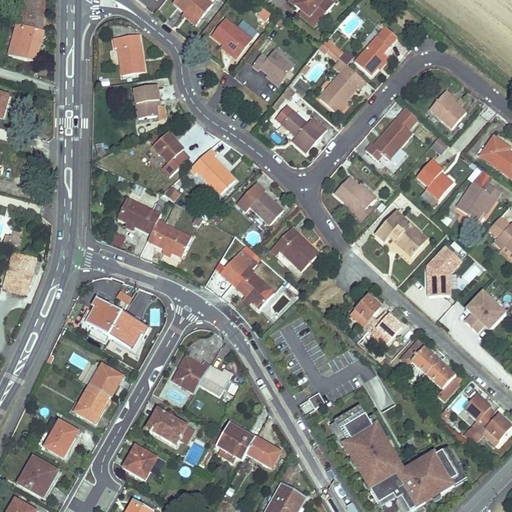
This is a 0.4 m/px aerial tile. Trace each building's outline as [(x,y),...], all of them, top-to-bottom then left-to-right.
[(41,32),(46,0),(20,0),(17,26),(41,32)] [(198,25),(212,7),(203,0),(177,0),(173,6),(186,16),(188,17),(198,25)] [(333,6),(325,0),(291,0),(288,3),(301,13),(317,26),(333,6)] [(262,8),(257,16),(267,22),(272,14),(262,8)] [(317,26),(301,13),(298,17),(314,30),(314,29),(317,27),(317,26)] [(198,25),(188,17),(186,16),(184,19),(195,28),(198,25)] [(251,42),(225,21),(212,38),(223,47),(232,54),(233,54),(231,57),(236,61),(251,42)] [(36,63),(44,33),(41,32),(17,26),(16,32),(11,47),(9,56),(36,63)] [(388,59),(384,55),(397,40),(385,29),(355,63),(371,78),(388,59)] [(11,47),(16,32),(9,30),(4,45),(11,47)] [(139,45),(137,36),(113,39),(115,49),(119,48),(123,77),(145,74),(141,44),(139,45)] [(333,47),(327,41),(325,43),(322,46),(329,52),(333,48),(333,47)] [(329,52),(322,46),(318,51),(325,57),(327,54),(329,52)] [(232,54),(223,47),(221,49),(222,50),(231,57),(233,54),(232,54)] [(339,59),(342,56),(333,48),(329,52),(338,60),(339,59)] [(338,60),(329,52),(327,54),(336,63),(339,61),(339,60),(338,60)] [(350,65),(355,57),(345,52),(340,60),(350,65)] [(279,85),(293,69),(274,53),(267,62),(261,57),(252,68),(258,73),(260,70),(268,76),(279,85)] [(344,102),(355,90),(359,92),(366,84),(348,68),(340,62),(334,70),(341,76),(319,100),(334,114),(344,102)] [(309,71),(305,68),(300,74),(303,77),(309,71)] [(279,85),(268,76),(265,79),(277,89),(278,88),(279,85)] [(157,108),(157,103),(160,102),(158,87),(135,90),(139,120),(158,117),(157,108)] [(272,106),(279,111),(295,93),(288,87),(272,106)] [(457,102),(446,93),(444,96),(446,97),(454,105),(456,103),(457,102)] [(465,115),(454,105),(446,97),(444,96),(430,112),(451,131),(465,115)] [(338,116),(347,106),(344,102),(334,114),(337,117),(338,116)] [(306,156),(326,132),(312,120),(307,126),(293,114),(282,127),(296,139),(292,144),(306,156)] [(388,162),(412,136),(396,122),(373,148),(371,146),(366,152),(378,163),(383,157),(388,162)] [(184,152),(169,134),(153,148),(169,166),(184,152)] [(430,147),(441,157),(449,147),(438,137),(430,147)] [(511,156),(507,153),(510,149),(494,138),(480,158),(511,179),(511,156)] [(214,158),(216,157),(211,151),(198,163),(190,171),(195,176),(198,174),(220,197),(236,181),(214,158)] [(452,187),(440,177),(440,176),(442,174),(443,173),(432,163),(417,179),(429,190),(427,192),(439,202),(452,187)] [(478,180),(481,175),(476,172),(473,176),(478,180)] [(454,185),(443,175),(442,174),(440,176),(440,177),(452,187),(452,186),(454,185)] [(369,207),(376,199),(371,195),(368,197),(359,188),(358,188),(349,179),(334,195),(347,207),(359,218),(359,217),(369,207)] [(265,194),(266,193),(258,184),(237,206),(246,214),(251,208),(271,226),(284,212),(265,194)] [(371,195),(360,185),(360,186),(358,188),(359,188),(368,197),(371,195)] [(483,213),(493,199),(495,201),(496,201),(501,194),(489,185),(483,192),(474,185),(457,209),(476,223),(483,213)] [(141,199),(145,191),(135,186),(131,194),(141,199)] [(174,203),(182,195),(172,186),(165,195),(174,203)] [(164,209),(167,202),(160,199),(157,205),(164,209)] [(486,215),(496,201),(495,201),(493,199),(483,213),(486,214),(486,215)] [(158,221),(164,209),(157,205),(153,213),(127,200),(118,220),(126,224),(135,228),(143,232),(151,236),(158,221)] [(373,211),(369,207),(359,217),(359,218),(347,207),(347,208),(345,210),(347,211),(361,224),(373,211)] [(415,241),(420,235),(396,213),(375,236),(385,244),(389,240),(392,238),(396,241),(394,244),(411,259),(422,247),(416,241),(415,241)] [(200,227),(204,221),(197,217),(193,224),(200,227)] [(499,239),(509,228),(500,220),(499,219),(489,231),(499,239)] [(191,240),(166,227),(167,225),(158,221),(151,236),(149,240),(156,244),(155,247),(164,251),(165,251),(172,255),(181,260),(191,240)] [(135,228),(126,224),(125,228),(133,232),(135,228)] [(511,226),(511,225),(509,228),(499,239),(494,244),(502,251),(505,248),(511,254),(511,226)] [(311,245),(293,228),(281,240),(271,251),(277,256),(281,252),(302,273),(319,256),(319,255),(310,246),(311,245)] [(13,238),(11,245),(18,246),(21,234),(15,232),(13,238)] [(112,245),(123,248),(126,238),(116,235),(112,245)] [(422,247),(427,241),(420,235),(415,241),(416,241),(422,247)] [(13,238),(6,236),(4,243),(11,245),(13,238)] [(221,253),(229,240),(223,236),(214,249),(221,253)] [(321,254),(311,245),(310,246),(319,255),(319,256),(321,254)] [(427,253),(428,297),(455,297),(454,253),(427,253)] [(26,296),(37,260),(17,255),(13,254),(4,290),(26,296)] [(274,295),(253,275),(254,274),(248,269),(235,283),(233,285),(239,290),(246,298),(247,299),(252,303),(260,311),(274,295)] [(472,281),(477,275),(472,269),(466,275),(472,281)] [(478,335),(485,328),(490,333),(508,314),(484,291),(466,309),(471,314),(464,321),(478,335)] [(129,305),(132,299),(121,293),(118,299),(122,301),(129,305)] [(252,303),(247,299),(246,298),(244,300),(249,306),(250,306),(252,303)] [(364,328),(368,332),(377,322),(373,318),(379,311),(373,306),(375,304),(369,298),(352,317),(364,328)] [(106,345),(110,339),(124,314),(129,305),(122,301),(116,310),(114,309),(116,306),(115,305),(111,302),(110,303),(108,306),(99,300),(85,324),(81,331),(106,345)] [(135,353),(149,329),(124,314),(110,339),(135,353)] [(373,338),(384,348),(402,329),(390,317),(382,326),(377,322),(368,332),(374,338),(373,338)] [(359,332),(364,337),(368,332),(364,328),(359,332)] [(438,365),(431,359),(433,357),(418,343),(401,362),(408,369),(412,364),(425,376),(422,379),(424,381),(438,365)] [(438,365),(440,363),(433,357),(431,359),(438,365)] [(200,388),(211,368),(204,363),(202,366),(188,358),(174,382),(181,386),(183,383),(187,385),(185,389),(196,394),(200,388)] [(381,366),(385,369),(391,363),(387,359),(381,366)] [(440,363),(438,365),(445,372),(447,370),(440,363)] [(437,397),(444,403),(459,385),(453,380),(455,378),(447,370),(445,372),(438,365),(424,381),(427,384),(430,381),(442,392),(437,397)] [(103,395),(116,374),(102,366),(93,382),(94,382),(97,384),(94,390),(103,395)] [(219,399),(232,376),(224,371),(222,375),(211,368),(200,388),(219,399)] [(111,400),(123,378),(116,374),(103,395),(104,396),(108,398),(111,400)] [(228,393),(235,396),(238,387),(231,384),(228,393)] [(101,410),(108,398),(104,396),(103,395),(94,390),(90,388),(81,404),(75,413),(96,425),(103,412),(101,410)] [(307,401),(313,412),(326,404),(320,394),(307,401)] [(463,395),(452,408),(459,415),(470,402),(463,395)] [(469,432),(474,437),(495,414),(478,398),(465,412),(470,417),(477,423),(473,427),(469,432)] [(75,413),(81,404),(76,401),(75,401),(70,410),(75,413)] [(377,428),(373,430),(360,409),(335,424),(347,445),(343,447),(352,462),(355,460),(359,467),(357,469),(366,485),(369,483),(373,490),(370,491),(380,507),(394,499),(398,504),(403,501),(409,511),(415,511),(433,501),(432,499),(439,495),(441,497),(456,488),(453,483),(465,476),(449,451),(429,463),(427,460),(418,465),(420,468),(414,472),(412,469),(400,476),(394,466),(398,464),(390,449),(387,451),(383,444),(386,442),(377,428)] [(187,428),(158,411),(147,430),(169,443),(171,441),(177,444),(178,442),(186,429),(187,428)] [(446,421),(451,416),(447,412),(442,418),(446,421)] [(474,437),(480,442),(484,437),(488,433),(499,444),(511,429),(505,423),(504,425),(498,419),(499,418),(495,414),(474,437)] [(466,421),(473,427),(477,423),(470,417),(466,421)] [(73,447),(80,434),(60,423),(45,448),(63,458),(71,445),(73,447)] [(347,445),(335,424),(331,427),(343,447),(347,445)] [(247,456),(256,440),(248,436),(246,439),(235,432),(237,429),(230,425),(225,434),(216,448),(221,451),(234,458),(235,459),(242,463),(247,456)] [(194,432),(193,432),(187,428),(186,429),(178,442),(186,446),(194,432)] [(216,448),(225,434),(219,431),(219,430),(211,445),(216,448)] [(484,437),(496,447),(499,444),(488,433),(484,437)] [(272,470),(281,454),(256,440),(247,456),(272,470)] [(145,481),(157,461),(137,449),(124,469),(145,481)] [(231,463),(234,458),(221,451),(221,452),(219,455),(218,456),(231,464),(231,463)] [(206,467),(213,456),(212,456),(207,453),(201,464),(202,464),(206,467)] [(52,484),(58,473),(36,460),(27,475),(24,473),(18,484),(40,497),(48,483),(48,482),(52,484)] [(183,467),(181,477),(189,478),(191,469),(183,467)] [(467,481),(465,476),(453,483),(456,488),(467,481)] [(44,498),(52,484),(48,482),(48,483),(40,497),(43,499),(44,498)] [(299,511),(306,499),(283,485),(267,511),(299,511)] [(394,499),(380,507),(382,511),(409,511),(403,501),(398,504),(394,499)] [(35,511),(15,500),(7,511),(35,511)] [(151,511),(134,502),(128,511),(151,511)]
